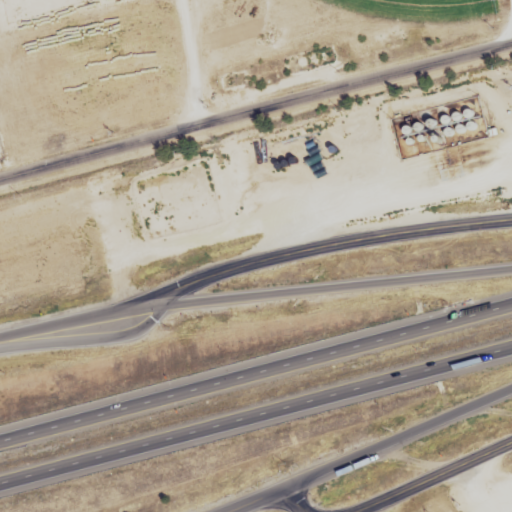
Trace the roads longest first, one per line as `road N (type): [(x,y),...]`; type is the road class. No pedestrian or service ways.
road 1 (residential): [(0,183),(511,45)]
road 2 (motorway): [(0,483),(511,346)]
road 3 (motorway): [(511,305),(0,441)]
road 4 (tertiary): [(154,305),(239,266),(511,222)]
road 5 (motorway): [(511,268),(154,305)]
road 6 (motorway): [(275,494),(511,390)]
road 7 (tertiary): [(275,494),(315,511),(368,510),(511,444)]
road 8 (tertiary): [(0,343),(122,338),(145,326),(154,305)]
road 9 (tertiary): [(154,305),(0,340)]
